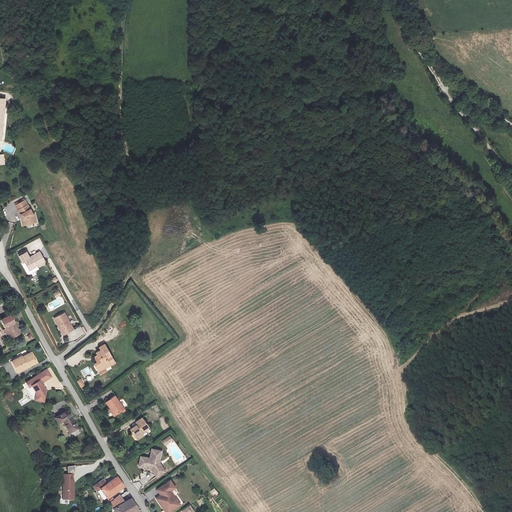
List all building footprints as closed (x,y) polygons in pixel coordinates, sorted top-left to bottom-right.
[(394,0),(380,0),(379,9),(392,10),(394,0)] [(25,200),(16,205),(23,219),(22,219),(23,225),(36,221),(35,213),(33,214),(25,200)] [(30,271),(45,262),(40,253),(33,257),(30,259),(26,251),(19,255),(23,263),(25,262),(30,271)] [(63,335),(73,330),(65,313),(54,319),(63,335)] [(21,334),(11,315),(2,320),(7,329),(9,329),(14,338),(21,334)] [(106,369),(116,363),(105,345),(100,348),(101,350),(96,353),(97,355),(94,357),(97,362),(94,364),(101,375),(107,372),(106,369)] [(21,356),(11,361),(18,374),(38,364),(31,352),(21,357),(21,356)] [(35,394),(34,400),(44,402),(47,389),(44,388),(41,384),(52,378),(46,369),(25,382),(29,388),(31,387),(35,394)] [(124,409),(115,396),(106,402),(111,410),(110,410),(114,416),(124,409)] [(79,429),(68,411),(55,419),(58,424),(63,422),(70,434),(79,429)] [(131,430),(138,440),(147,434),(144,430),(147,427),(142,419),(136,423),(137,426),(131,430)] [(170,436),(163,441),(165,445),(172,440),(170,436)] [(139,467),(147,468),(147,469),(151,470),(151,469),(152,469),(157,477),(166,471),(160,463),(162,451),(152,449),(150,458),(141,457),(139,467)] [(73,481),(73,475),(75,475),(75,466),(68,467),(68,474),(63,474),(63,499),(74,499),(74,481),(73,481)] [(117,477),(107,484),(100,489),(107,499),(124,486),(117,477)] [(98,491),(100,489),(107,484),(104,479),(94,486),(98,491)] [(156,498),(165,511),(169,511),(181,505),(171,491),(176,488),(171,481),(157,490),(161,495),(156,498)] [(209,492),(213,497),(218,493),(214,488),(209,492)] [(120,495),(110,504),(114,509),(125,502),(120,495)] [(125,502),(114,509),(115,511),(137,511),(138,511),(131,499),(125,502)]
